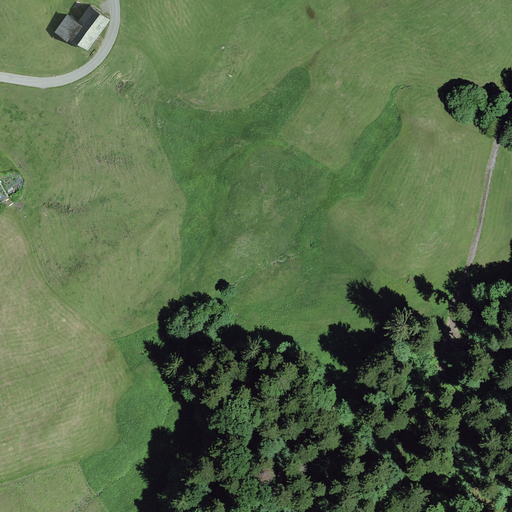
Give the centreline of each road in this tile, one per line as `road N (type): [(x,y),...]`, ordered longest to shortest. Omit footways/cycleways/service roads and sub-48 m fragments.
road 1 (track): [(399,511),(409,423),(446,356),(499,135),(511,111)]
road 2 (unclassified): [(114,0),(110,40),(88,68),(51,82),(0,76)]
